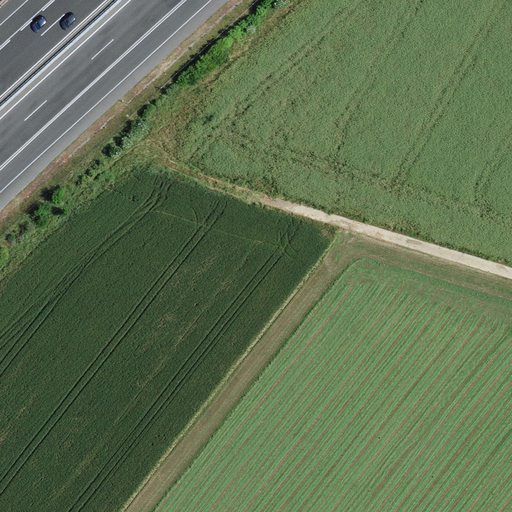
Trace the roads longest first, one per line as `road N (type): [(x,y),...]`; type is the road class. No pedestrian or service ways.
road 1 (track): [(511,269),(271,197)]
road 2 (motorway): [(0,173),(161,0)]
road 3 (motorway): [(0,143),(157,0)]
